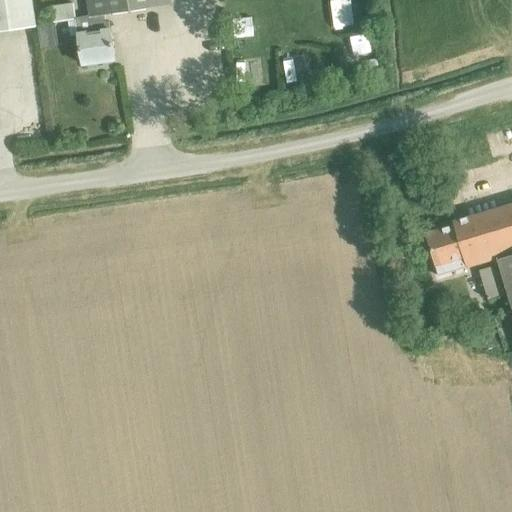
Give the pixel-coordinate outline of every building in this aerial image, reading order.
[(0,0),(0,31),(36,26),(32,0),(0,0)] [(169,0),(86,0),(89,16),(73,19),(70,4),(48,7),(50,23),(75,19),(82,65),(114,60),(110,29),(109,29),(107,22),(104,22),(103,15),(170,5),(169,0)] [(338,0),(341,16),(363,13),(360,0),(338,0)] [(371,15),(341,21),(345,43),(375,37),(371,15)] [(198,29),(199,73),(229,72),(228,28),(198,29)] [(297,67),(309,65),(306,39),(293,40),(297,67)] [(229,100),(228,91),(201,95),(202,104),(229,100)] [(511,203),(452,222),(453,225),(425,234),(434,266),(463,257),(466,268),(496,259),(511,309),(511,203)] [(478,270),(487,300),(503,295),(494,266),(478,270)]
